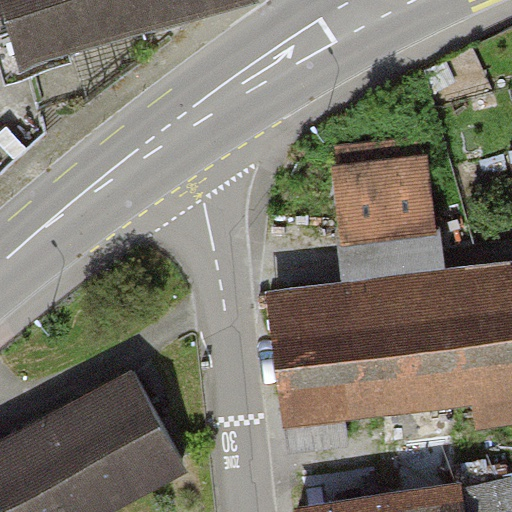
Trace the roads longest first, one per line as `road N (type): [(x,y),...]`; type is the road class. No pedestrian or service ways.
road 1 (residential): [(251,511),(203,188),(172,132)]
road 2 (secondary): [(357,13),(172,132)]
road 3 (secondary): [(172,132),(0,269)]
